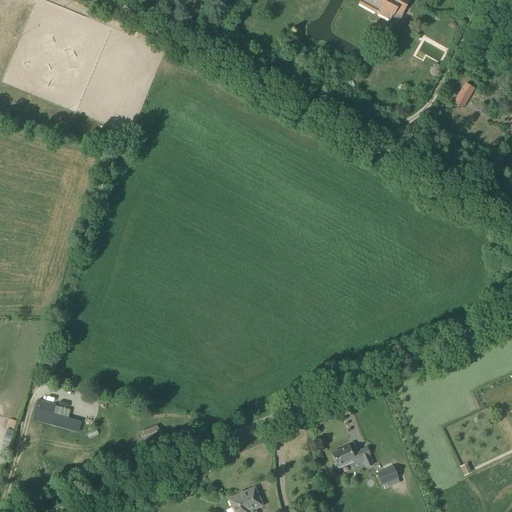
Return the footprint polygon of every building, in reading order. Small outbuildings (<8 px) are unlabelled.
[(360,0),(361,0),(359,5),(395,24),(408,0),(360,0)] [(462,110),(474,89),(464,84),(453,104),(462,110)] [(78,432),(81,423),(53,416),(55,406),(37,401),(32,420),(78,432)] [(143,443),(151,440),(160,437),(157,427),(140,433),(143,443)] [(351,454),(348,447),(331,455),(336,467),(338,470),(352,463),(352,464),(361,460),(364,469),(373,465),(366,448),(351,454)] [(470,465),(464,468),(468,476),(474,473),(470,465)] [(398,479),(392,467),(375,474),(381,487),(382,486),(383,490),(399,483),(398,480),(398,479)] [(232,511),(250,511),(262,507),(254,488),(228,500),(232,511)]
